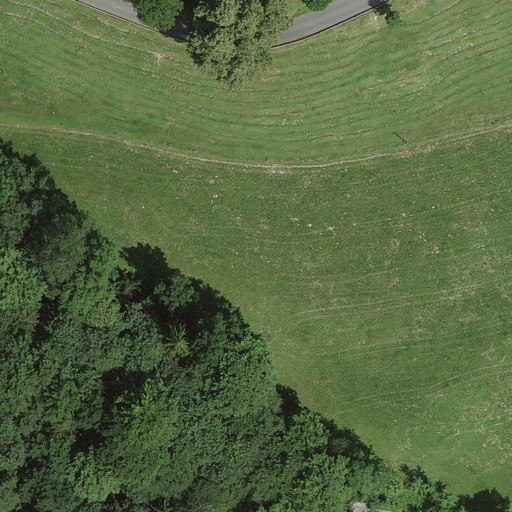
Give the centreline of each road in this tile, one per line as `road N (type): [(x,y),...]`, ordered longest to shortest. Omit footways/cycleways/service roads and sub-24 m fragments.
road 1 (track): [(0,212),(73,266),(262,470),(375,511)]
road 2 (unclassified): [(98,0),(241,38),(282,32),(362,0)]
